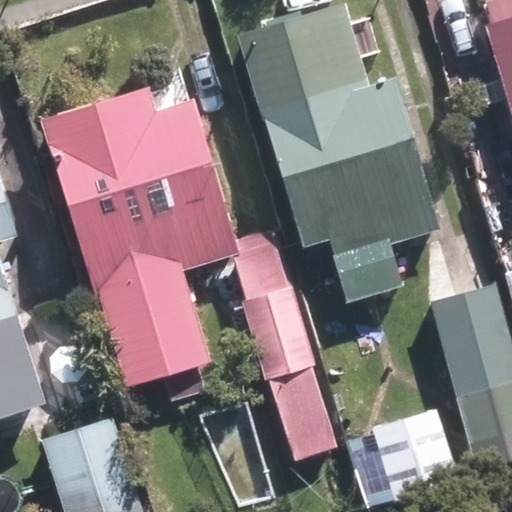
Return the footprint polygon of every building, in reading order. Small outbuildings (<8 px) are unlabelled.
[(482,194),(440,206),(400,69),(372,78),(349,0),(330,0),(243,26),(273,127),(277,126),(310,238),(338,230),(342,243),(338,244),(353,294),(405,279),(392,238),(420,230),(438,292),(505,273),(482,194)] [(511,0),(488,0),(511,81),(511,0)] [(279,227),(242,238),(202,92),(164,102),(157,77),(48,107),(99,289),(107,287),(132,378),(213,356),(187,263),(243,247),(298,444),(337,433),(279,227)] [(0,407),(6,406),(35,396),(50,391),(0,230),(21,224),(0,157),(0,407)] [(511,435),(511,321),(500,278),(433,297),(475,446),(511,435)] [(130,511),(147,507),(117,412),(47,434),(71,511),(130,511)]
